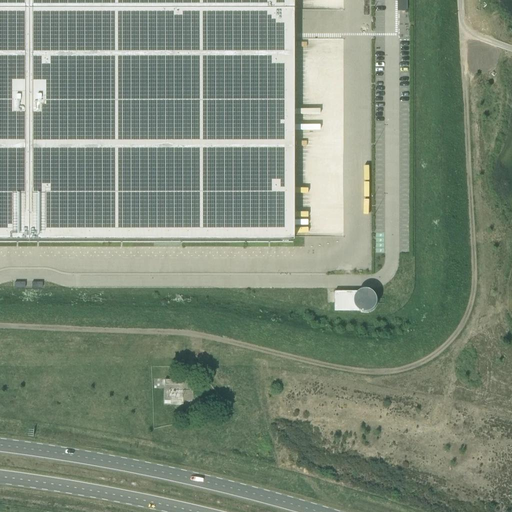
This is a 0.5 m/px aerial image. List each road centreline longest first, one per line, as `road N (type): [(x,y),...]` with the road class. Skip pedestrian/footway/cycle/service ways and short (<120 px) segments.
road 1 (track): [(461,31),(472,283),(461,325),(426,361),(372,372),(188,333),(0,327)]
road 2 (primary): [(310,511),(123,466),(0,448)]
road 3 (primary): [(0,479),(188,511)]
